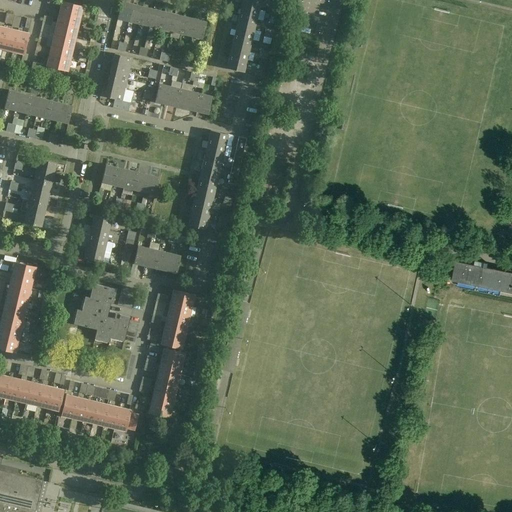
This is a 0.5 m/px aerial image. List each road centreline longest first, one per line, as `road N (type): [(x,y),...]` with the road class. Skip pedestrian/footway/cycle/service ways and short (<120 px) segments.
road 1 (unclassified): [(356,511),(196,468),(142,479),(10,448)]
road 2 (residential): [(130,387),(0,354)]
